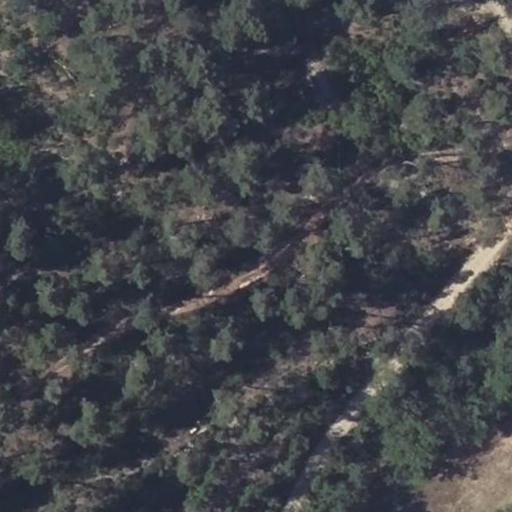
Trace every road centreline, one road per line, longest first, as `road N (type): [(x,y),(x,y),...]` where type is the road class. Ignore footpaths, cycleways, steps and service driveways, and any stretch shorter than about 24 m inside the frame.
road 1 (track): [(0,415),(114,329),(241,284),(288,254),(375,173),(413,155),(511,146)]
road 2 (track): [(294,511),(322,452),(511,222)]
